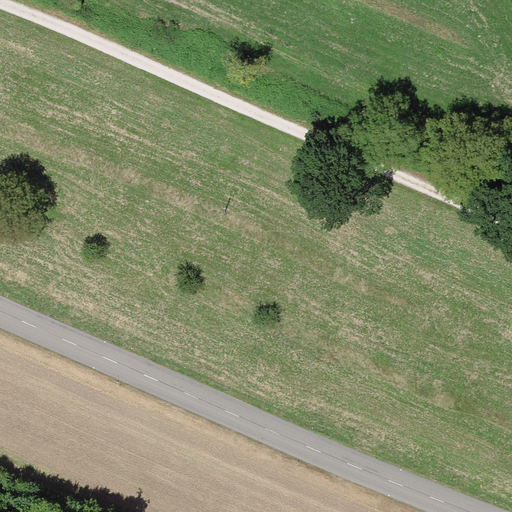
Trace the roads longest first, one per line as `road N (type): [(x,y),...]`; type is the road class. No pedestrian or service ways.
road 1 (track): [(511,229),(0,3)]
road 2 (tertiary): [(461,511),(0,313)]
